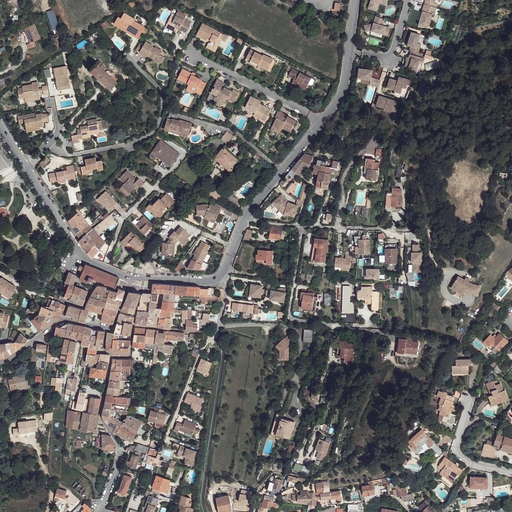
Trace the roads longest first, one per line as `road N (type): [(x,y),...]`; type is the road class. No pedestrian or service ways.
road 1 (residential): [(0,126),(77,251),(122,274),(214,280),(247,214)]
road 2 (residential): [(356,326),(292,315),(304,226)]
road 3 (residential): [(192,53),(321,122)]
road 4 (unknown): [(164,109),(239,132),(282,169)]
road 5 (residential): [(0,362),(61,319),(110,328)]
